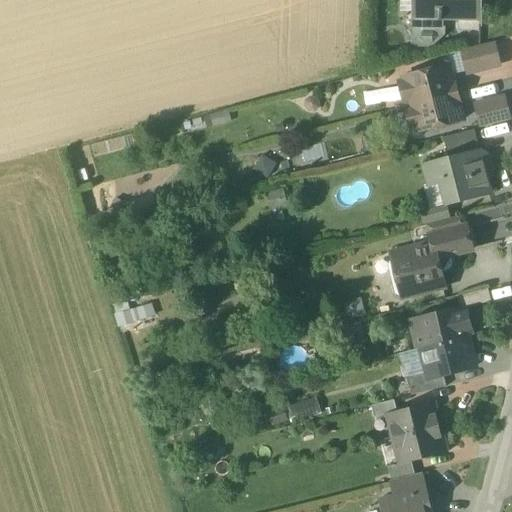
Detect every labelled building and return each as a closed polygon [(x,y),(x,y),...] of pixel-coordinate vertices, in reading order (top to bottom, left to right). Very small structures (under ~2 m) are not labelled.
[(412,0),(412,14),(439,15),(439,20),(443,21),(478,22),(479,5),(483,5),(483,0),(412,0)] [(443,29),(443,21),(439,20),(439,15),(412,14),(412,26),(409,30),(412,32),(412,46),(417,50),(421,46),(424,48),(430,48),(434,47),(437,44),(435,42),(439,38),(435,34),(435,29),(443,29)] [(462,51),(468,75),(499,67),(493,43),(462,51)] [(403,78),(410,105),(454,94),(451,82),(453,82),(449,66),(403,78)] [(457,106),(454,94),(410,105),(417,133),(463,121),(459,105),(457,106)] [(476,106),(482,128),(508,122),(502,99),(476,106)] [(449,158),(450,162),(479,154),(480,155),(474,130),(443,138),(448,158),(449,158)] [(441,181),(446,205),(489,194),(485,178),(490,171),(486,158),(480,155),(479,154),(450,162),(449,158),(448,158),(424,165),(429,184),(441,181)] [(449,219),(446,205),(441,181),(429,184),(425,186),(431,209),(420,212),(423,226),(426,225),(449,219)] [(426,225),(429,236),(465,227),(462,216),(449,219),(426,225)] [(402,297),(402,299),(444,288),(437,259),(472,251),(475,246),(470,230),(465,227),(429,236),(431,243),(411,248),(412,253),(392,258),(393,260),(398,280),(396,280),(393,285),(395,294),(400,297),(402,297)] [(391,253),(392,258),(412,253),(411,248),(391,253)] [(388,266),(393,285),(396,280),(398,280),(393,260),(391,262),(388,266)] [(457,297),(460,309),(466,307),(466,309),(491,302),(488,290),(457,297)] [(417,350),(421,349),(467,337),(473,336),(466,309),(466,307),(460,309),(455,310),(455,308),(441,312),(442,314),(421,319),(425,331),(413,334),(417,350)] [(425,331),(421,319),(410,322),(413,334),(425,331)] [(475,368),(467,337),(421,349),(427,373),(428,380),(443,376),(475,368)] [(406,378),(411,396),(446,387),(443,376),(428,380),(427,373),(406,378)] [(371,407),(374,418),(387,415),(397,412),(394,401),(371,407)] [(387,415),(393,438),(439,426),(433,403),(397,412),(387,415)] [(446,454),(439,426),(393,438),(400,465),(411,463),(446,454)] [(388,468),(391,482),(414,476),(411,463),(400,465),(388,468)] [(391,482),(396,498),(425,491),(420,474),(414,476),(391,482)] [(422,511),(422,507),(428,505),(425,491),(396,498),(381,502),(383,511),(422,511)]
